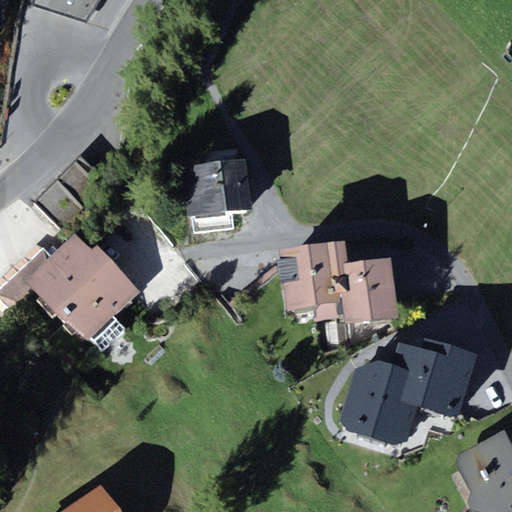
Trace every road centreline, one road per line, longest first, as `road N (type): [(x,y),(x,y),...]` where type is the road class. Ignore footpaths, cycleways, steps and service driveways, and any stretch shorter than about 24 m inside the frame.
road 1 (residential): [(511,359),(465,271),(438,247),(370,227),(282,232)]
road 2 (secondary): [(0,187),(54,142),(145,0)]
road 3 (residential): [(282,232),(245,138),(204,72)]
road 4 (residential): [(282,232),(147,270)]
